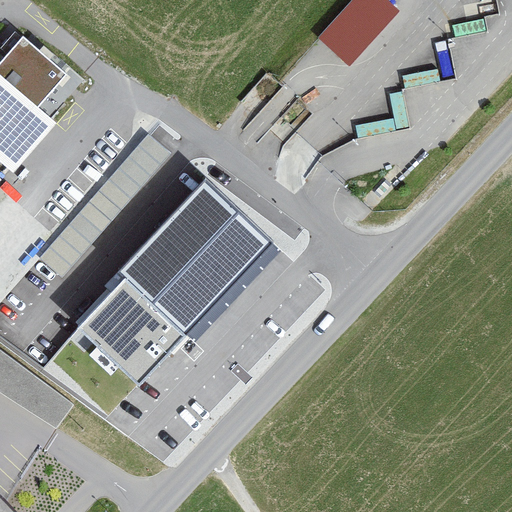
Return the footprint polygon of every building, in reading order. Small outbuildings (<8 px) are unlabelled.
[(397,0),(348,0),(319,34),(351,61),(401,3),(397,0)] [(23,28),(0,54),(0,65),(37,99),(67,67),(23,28)] [(0,152),(14,165),(58,118),(37,99),(0,65),(0,152)] [(356,119),(358,130),(410,122),(405,87),(391,89),(395,113),(356,119)] [(127,279),(44,369),(109,417),(276,243),(206,179),(119,273),(127,279)] [(74,400),(0,344),(0,390),(57,428),(74,400)]
